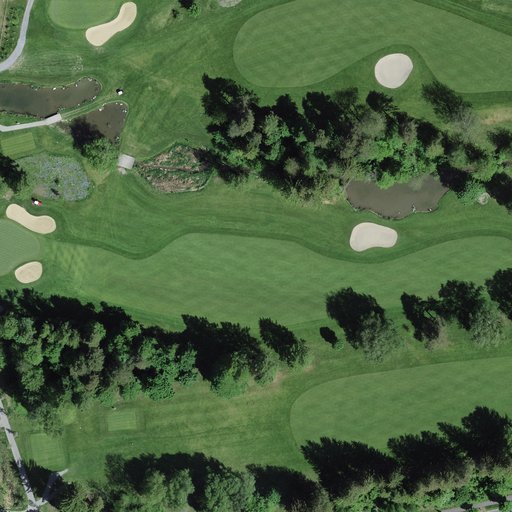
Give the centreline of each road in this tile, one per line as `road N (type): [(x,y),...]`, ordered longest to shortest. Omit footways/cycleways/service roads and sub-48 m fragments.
road 1 (track): [(0,67),(94,67),(123,84),(138,116),(122,184),(131,202),(159,215),(264,200),(392,223),(511,224)]
road 2 (track): [(0,393),(33,511)]
